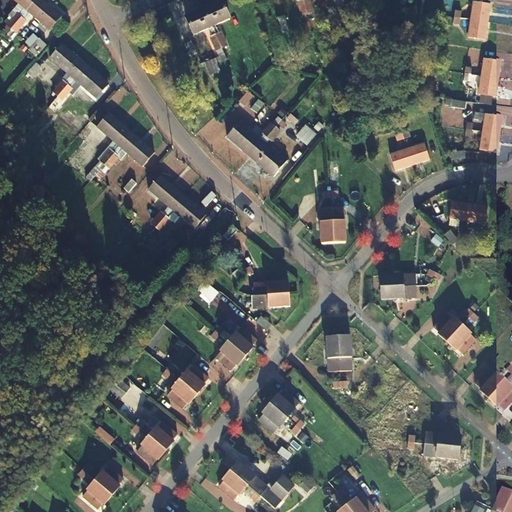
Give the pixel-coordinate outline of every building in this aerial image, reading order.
[(12,30),(38,0),(13,0),(19,5),(13,12),(16,15),(7,26),(12,30)] [(42,0),(38,0),(12,30),(16,34),(25,23),(23,21),(29,14),(50,32),(62,18),(42,0)] [(303,18),(309,16),(304,0),(301,0),(302,2),(299,3),(303,18)] [(304,0),(309,16),(315,14),(310,0),(308,1),(307,0),(304,0)] [(205,10),(224,50),(229,47),(223,34),(220,35),(217,27),(232,20),(224,1),(205,10)] [(470,2),(468,20),(486,22),(488,5),(470,2)] [(218,52),(224,50),(205,10),(187,18),(195,36),(211,29),(214,38),(212,39),(218,52)] [(281,32),(288,31),(285,16),(278,17),(281,32)] [(486,22),(468,20),(465,38),(483,40),(486,22)] [(20,43),(36,58),(45,47),(29,33),(20,43)] [(433,39),(446,42),(446,35),(433,33),(433,39)] [(186,45),(191,58),(197,55),(192,43),(186,45)] [(52,95),(56,99),(85,65),(63,46),(51,60),(71,78),(65,85),(63,83),(52,95)] [(479,59),(476,77),(495,80),(498,62),(479,59)] [(33,80),(42,70),(37,65),(28,75),(33,80)] [(85,65),(56,99),(61,103),(71,91),(69,89),(75,82),(96,100),(109,86),(85,65)] [(495,80),(476,77),(473,95),(492,98),(495,80)] [(240,108),(246,113),(258,99),(252,94),(240,108)] [(458,111),(459,103),(445,101),(444,108),(458,111)] [(86,116),(90,120),(100,109),(95,105),(86,116)] [(68,121),(79,131),(88,121),(77,111),(68,121)] [(104,165),(133,133),(110,114),(98,128),(118,145),(112,152),(109,150),(99,161),(104,165)] [(469,114),(467,133),(486,135),(488,117),(469,114)] [(226,137),(250,157),(277,126),(272,122),(262,134),(264,135),(260,140),(248,129),(249,127),(241,120),(226,137)] [(305,124),(295,136),(306,146),(316,134),(305,124)] [(277,126),(250,157),(274,177),(288,160),(280,154),(278,155),(266,144),(270,140),(272,142),(281,130),(277,126)] [(155,153),(133,133),(104,165),(110,170),(119,159),(117,157),(123,150),(143,168),(155,153)] [(484,154),(486,135),(467,133),(465,151),(484,154)] [(351,148),(361,159),(366,153),(356,143),(351,148)] [(409,149),(414,167),(431,162),(426,145),(409,149)] [(414,167),(409,149),(391,154),(396,173),(414,167)] [(339,187),(338,161),(329,162),(330,188),(339,187)] [(151,224),(156,228),(184,196),(161,176),(149,191),(169,208),(163,215),(161,213),(151,224)] [(124,190),(128,194),(135,184),(131,181),(124,190)] [(351,189),(351,204),(360,204),(360,189),(351,189)] [(127,205),(134,211),(144,199),(137,194),(127,205)] [(184,196),(156,228),(161,233),(171,221),(168,220),(174,213),(194,230),(206,216),(184,196)] [(451,220),(469,223),(472,205),(454,202),(451,220)] [(334,243),(334,205),(322,206),(323,244),(334,243)] [(346,205),(334,205),(334,243),(346,243),(346,205)] [(472,205),(469,223),(486,225),(489,208),(472,205)] [(234,235),(226,228),(220,235),(228,242),(234,235)] [(241,251),(250,240),(244,235),(235,246),(241,251)] [(166,257),(172,262),(180,252),(175,247),(166,257)] [(382,289),(424,286),(423,275),(382,278),(382,289)] [(252,285),(253,297),(291,295),(290,284),(252,285)] [(198,291),(212,303),(217,298),(202,286),(198,291)] [(424,298),(424,286),(382,289),(383,301),(424,298)] [(460,306),(470,296),(464,291),(454,301),(460,306)] [(291,295),(253,297),(252,300),(245,301),(246,310),(291,308),(291,295)] [(449,343),(476,315),(467,307),(441,335),(449,343)] [(270,328),(275,321),(263,314),(258,321),(270,328)] [(476,315),(449,343),(458,351),(479,329),(484,323),(476,315)] [(215,333),(220,337),(224,332),(220,328),(215,333)] [(228,345),(245,359),(254,349),(253,348),(258,342),(242,329),(237,335),(228,345)] [(215,343),(220,337),(215,333),(211,339),(215,343)] [(340,376),(342,376),(340,338),(329,339),(331,377),(333,389),(340,389),(340,376)] [(340,338),(342,376),(344,393),(356,392),(352,338),(340,338)] [(238,367),(245,359),(228,345),(221,353),(222,353),(216,360),(232,373),(237,367),(238,367)] [(181,382),(198,397),(206,387),(170,357),(162,366),(168,371),(181,382)] [(314,378),(319,372),(308,363),(303,369),(314,378)] [(482,392),(490,400),(511,377),(511,366),(509,364),(482,392)] [(511,377),(490,400),(499,408),(511,393),(511,377)] [(119,396),(125,390),(115,382),(110,388),(119,396)] [(191,405),(198,397),(181,382),(174,391),(169,397),(185,410),(190,404),(191,405)] [(279,397),(272,406),(301,431),(309,422),(279,397)] [(293,440),(301,431),(272,406),(264,415),(293,440)] [(137,427),(142,431),(147,425),(142,421),(137,427)] [(150,438),(167,452),(176,442),(175,442),(180,436),(165,423),(159,428),(150,438)] [(96,433),(111,446),(115,441),(101,428),(96,433)] [(415,443),(460,449),(462,438),(424,432),(423,433),(416,432),(415,443)] [(160,461),(167,452),(150,438),(143,446),(144,447),(138,453),(154,466),(159,460),(160,461)] [(459,460),(460,449),(415,443),(413,453),(459,460)] [(308,467),(314,459),(302,449),(295,456),(308,467)] [(411,463),(412,455),(398,453),(397,461),(411,463)] [(238,465),(232,473),(261,497),(262,496),(269,501),(268,502),(276,510),(294,489),(282,479),(274,489),(269,486),(267,489),(238,465)] [(83,471),(88,475),(93,470),(88,466),(83,471)] [(96,482),(113,497),(122,487),(121,486),(126,480),(111,467),(106,473),(105,472),(96,482)] [(84,480),(88,475),(83,471),(79,476),(84,480)] [(261,497),(232,473),(224,482),(253,506),(261,497)] [(339,492),(352,511),(367,511),(348,485),(348,486),(341,477),(332,483),(335,487),(339,492)] [(106,505),(113,497),(96,482),(89,491),(90,491),(85,497),(100,510),(105,504),(106,505)] [(332,483),(331,482),(322,489),(326,494),(335,487),(332,483)] [(22,492),(33,501),(38,496),(27,487),(22,492)] [(352,511),(339,492),(329,499),(338,511),(352,511)] [(505,511),(511,499),(511,495),(503,492),(493,511),(505,511)]
